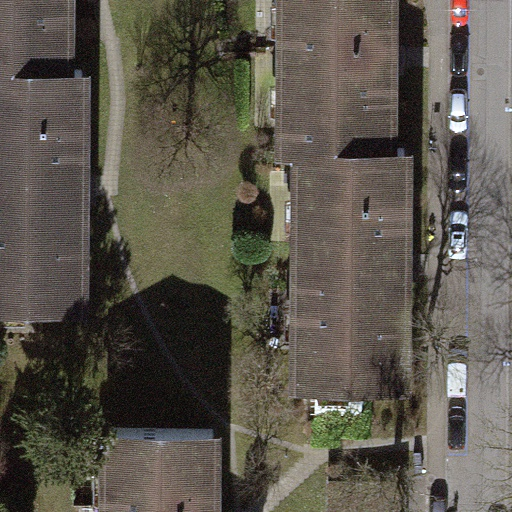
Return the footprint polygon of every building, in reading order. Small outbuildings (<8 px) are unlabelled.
[(54,0),(0,0),(0,68),(53,69),(54,0)] [(378,0),(279,0),(279,145),(290,145),(378,146),(378,0)] [(0,68),(0,303),(73,304),(75,69),(53,69),(0,68)] [(290,145),(288,380),(397,380),(398,146),(378,146),(290,145)] [(200,511),(201,425),(102,424),(101,511),(200,511)] [(392,511),(393,481),(318,481),(317,511),(392,511)]
